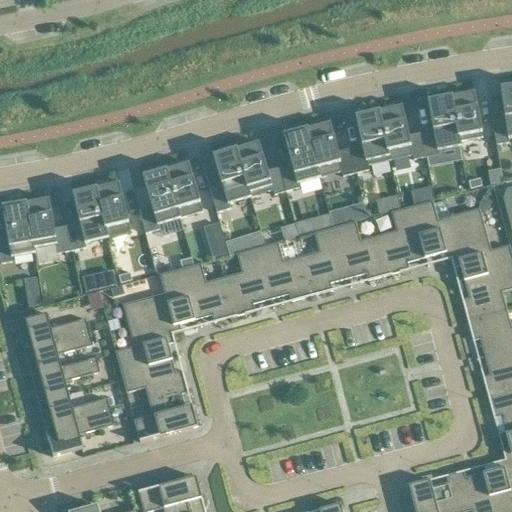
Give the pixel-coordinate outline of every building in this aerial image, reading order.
[(511,139),(511,87),(500,90),(505,120),(492,122),(496,146),(509,145),(508,140),(511,139)] [(483,139),(474,94),(451,98),(460,148),(461,148),(460,143),(483,139)] [(460,148),(451,98),(427,102),(433,132),(435,143),(437,152),(438,152),(460,148)] [(408,137),(402,108),(378,113),(390,162),(412,157),(413,157),(411,148),(408,137)] [(390,162),(378,113),(355,118),(366,168),(390,162)] [(343,173),(330,124),(307,130),(320,179),(343,173)] [(320,179),(307,130),(284,137),(297,186),(320,179)] [(435,143),(433,132),(421,135),(426,159),(439,157),(438,152),(437,152),(435,143)] [(426,159),(421,135),(408,137),(411,148),(413,157),(412,157),(413,162),(426,159)] [(267,173),(258,144),(235,151),(250,199),(273,192),(274,197),(286,193),(279,169),(267,173)] [(250,199),(235,151),(213,158),(221,187),(209,190),(216,214),(230,210),(229,206),(250,199)] [(203,213),(188,165),(166,172),(180,220),(203,213)] [(180,220),(166,172),(143,178),(151,208),(139,211),(145,236),(160,231),(162,238),(183,232),(180,220)] [(482,188),(480,180),(468,183),(470,191),(482,188)] [(131,234),(119,184),(96,190),(108,239),(131,234)] [(108,239),(96,190),(73,196),(80,225),(67,228),(72,252),(86,249),(85,245),(108,239)] [(54,231),(49,200),(25,205),(34,255),(35,254),(34,250),(56,246),(58,255),(72,252),(67,228),(54,231)] [(451,260),(479,211),(437,222),(432,203),(412,209),(426,260),(440,256),(442,263),(451,260)] [(34,255),(25,205),(2,209),(7,239),(0,240),(0,263),(1,266),(12,264),(11,259),(34,255)] [(426,260),(412,209),(391,214),(396,233),(378,238),(389,277),(410,271),(410,270),(409,270),(407,265),(426,260)] [(511,268),(511,257),(509,247),(491,252),(479,211),(451,260),(453,269),(460,267),(464,282),(511,268)] [(364,219),(362,212),(351,215),(353,222),(364,219)] [(332,228),(330,220),(318,223),(320,231),(332,228)] [(303,222),(295,224),(299,239),(307,237),(303,222)] [(389,277),(378,238),(360,243),(355,224),(335,229),(348,280),(367,276),(368,282),(389,277)] [(227,255),(218,225),(203,229),(212,259),(227,255)] [(348,280),(335,229),(314,235),(319,254),(301,259),(312,298),(332,292),(330,285),(348,280)] [(263,246),(261,239),(249,242),(251,250),(263,246)] [(312,298),(301,259),(283,264),(278,245),(257,250),(271,301),(289,296),(291,303),(312,298)] [(271,301),(257,250),(237,256),(242,275),(224,279),(234,319),(255,313),(255,312),(254,312),(253,306),(271,301)] [(193,267),(191,259),(180,263),(182,270),(193,267)] [(234,319),(224,279),(206,284),(201,266),(193,267),(182,270),(180,271),(194,322),(212,317),(214,324),(234,319)] [(502,294),(511,290),(511,268),(464,282),(469,300),(462,302),(467,322),(507,312),(502,294)] [(194,322),(180,271),(159,277),(165,295),(123,307),(173,335),(182,333),(182,332),(181,332),(179,326),(194,322)] [(114,273),(102,276),(105,289),(117,286),(114,273)] [(132,282),(130,274),(118,278),(121,285),(132,282)] [(122,288),(111,291),(113,299),(124,295),(122,288)] [(39,296),(27,298),(29,309),(41,307),(39,296)] [(175,344),(173,335),(123,307),(134,348),(115,354),(121,374),(172,361),(168,346),(175,344)] [(511,351),(511,329),(511,330),(507,312),(467,322),(473,343),(480,341),(485,359),(511,351)] [(24,351),(89,334),(85,320),(51,330),(47,316),(16,324),(24,351)] [(92,347),(89,334),(24,351),(31,377),(61,369),(58,357),(92,347)] [(511,351),(485,359),(489,377),(484,379),(483,378),(482,378),(488,400),(511,393),(511,351)] [(96,360),(61,369),(31,377),(38,405),(69,396),(65,383),(100,374),(96,360)] [(176,375),(172,361),(121,374),(126,395),(145,390),(149,404),(188,393),(182,372),(181,372),(181,373),(176,375)] [(189,395),(188,393),(149,404),(152,417),(134,422),(139,444),(197,428),(192,407),(185,409),(181,396),(187,394),(187,395),(189,395)] [(511,434),(511,393),(488,400),(494,420),(501,418),(505,436),(511,434)] [(72,410),(69,396),(38,405),(45,431),(110,414),(107,400),(72,410)] [(114,427),(110,414),(45,431),(53,459),(83,450),(79,436),(114,427)] [(511,434),(505,436),(509,451),(502,452),(505,461),(511,465),(511,434)] [(511,511),(511,465),(505,461),(496,464),(498,471),(484,474),(493,511),(511,511)] [(493,511),(484,474),(465,479),(464,474),(464,473),(464,472),(447,477),(456,511),(493,511)] [(456,511),(447,477),(445,477),(445,479),(446,478),(448,484),(431,488),(430,483),(431,482),(430,481),(408,487),(414,511),(456,511)] [(196,478),(138,494),(142,511),(155,511),(163,510),(163,511),(205,511),(201,496),(196,478)]
